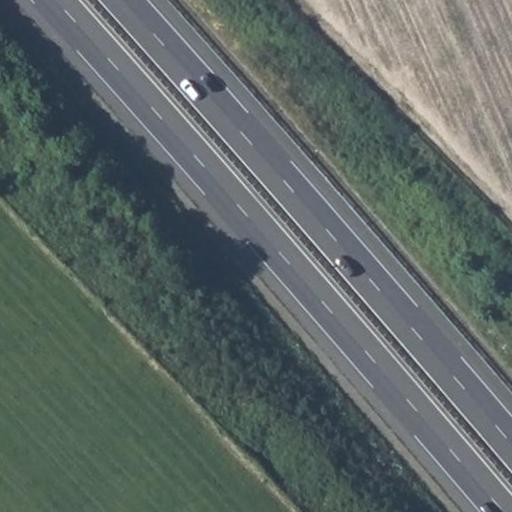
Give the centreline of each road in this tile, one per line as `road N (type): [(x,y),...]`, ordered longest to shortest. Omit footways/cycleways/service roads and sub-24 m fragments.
road 1 (motorway): [(55,0),(503,511)]
road 2 (motorway): [(511,444),(123,0)]
